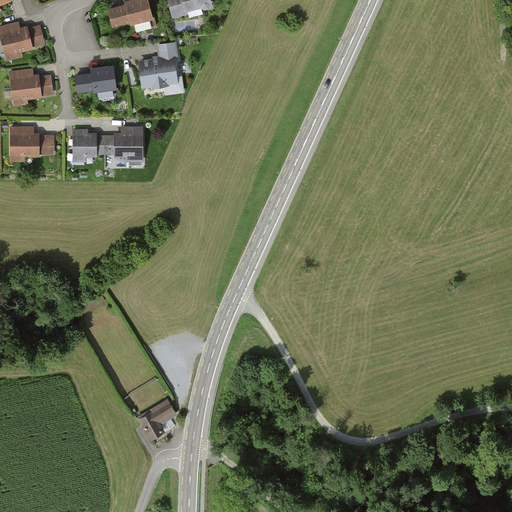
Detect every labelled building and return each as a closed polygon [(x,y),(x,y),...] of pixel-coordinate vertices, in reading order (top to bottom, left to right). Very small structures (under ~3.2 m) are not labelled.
[(0,0),(0,14),(3,13),(1,8),(19,0),(0,0)] [(126,6),(108,10),(113,30),(131,25),(132,27),(154,21),(148,0),(134,0),(125,3),(126,6)] [(169,0),(175,20),(214,9),(211,0),(169,0)] [(19,24),(0,29),(9,64),(25,60),(24,56),(37,53),(36,50),(45,48),(40,29),(29,32),(28,29),(21,31),(19,24)] [(159,61),(140,63),(143,91),(179,87),(174,45),(158,47),(159,61)] [(91,76),(76,77),(78,96),(94,94),(94,96),(118,93),(115,67),(90,70),(91,76)] [(34,71),(11,74),(16,111),(30,109),(29,103),(43,101),(43,99),(56,97),(53,77),(40,79),(40,77),(35,77),(34,71)] [(35,129),(11,129),(11,164),(26,164),(26,158),(40,158),(40,155),(56,155),(56,137),(35,137),(35,129)] [(115,138),(115,157),(115,160),(126,160),(126,164),(144,164),(144,129),(122,129),(122,136),(115,136),(115,138)] [(75,133),(75,163),(85,163),(85,157),(115,157),(115,138),(90,138),(90,132),(75,133)] [(163,420),(179,410),(171,397),(153,408),(152,407),(139,415),(152,436),(167,427),(163,420)]
